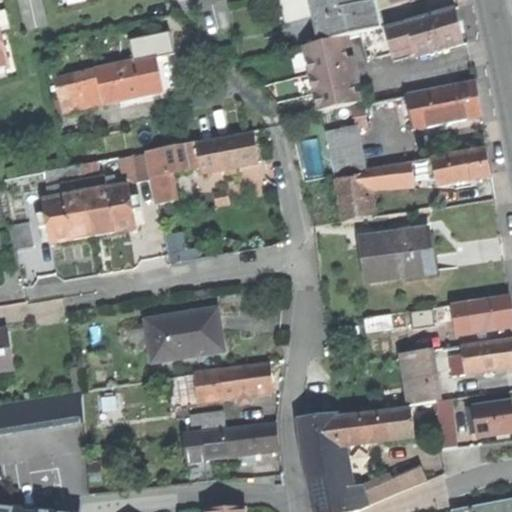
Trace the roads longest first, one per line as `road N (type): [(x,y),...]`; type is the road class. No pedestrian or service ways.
road 1 (residential): [(302,259),(29,293)]
road 2 (residential): [(300,511),(290,412),(304,317),(302,259)]
road 3 (residential): [(511,469),(384,511)]
road 4 (residential): [(302,259),(277,129)]
